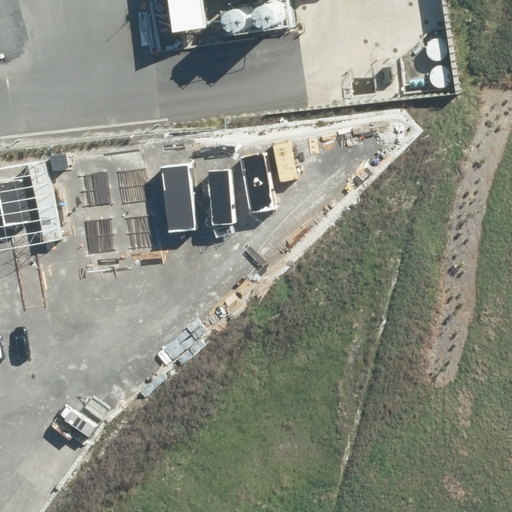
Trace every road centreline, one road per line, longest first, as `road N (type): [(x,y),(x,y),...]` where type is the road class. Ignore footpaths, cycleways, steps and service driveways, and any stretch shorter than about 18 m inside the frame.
road 1 (track): [(143,264),(308,196),(399,199),(442,242),(436,479),(455,511)]
road 2 (track): [(0,266),(78,249),(143,264),(158,284),(155,333),(81,422),(22,511)]
